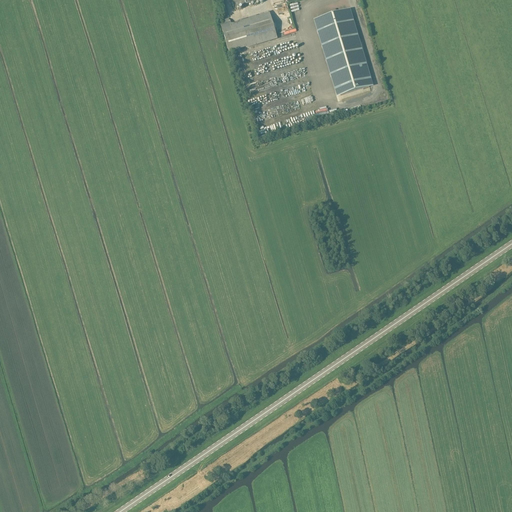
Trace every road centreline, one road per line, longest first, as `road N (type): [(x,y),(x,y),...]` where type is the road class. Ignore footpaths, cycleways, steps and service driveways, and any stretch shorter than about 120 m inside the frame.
road 1 (primary): [(120,511),(511,244)]
road 2 (track): [(183,511),(511,280)]
